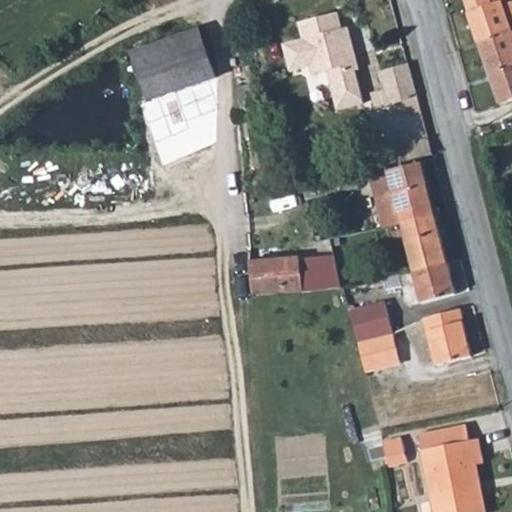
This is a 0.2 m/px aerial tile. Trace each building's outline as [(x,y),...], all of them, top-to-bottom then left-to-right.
[(511,0),(477,0),(488,34),(511,27),(511,0)] [(321,7),(283,19),(288,35),(268,41),(276,67),(296,62),(299,70),(313,66),(325,104),(351,96),(337,52),(341,51),(332,21),(326,23),(321,7)] [(511,27),(488,34),(507,97),(511,95),(511,27)] [(184,40),(135,56),(148,95),(213,73),(201,33),(184,40)] [(404,65),(373,74),(384,118),(416,109),(404,65)] [(422,131),(375,144),(379,162),(427,150),(422,131)] [(415,163),(368,175),(381,227),(429,215),(415,163)] [(348,168),(308,174),(308,177),(313,193),(349,185),(348,168)] [(308,177),(299,180),(302,196),(313,193),(308,177)] [(429,215),(381,227),(384,239),(395,236),(405,272),(441,263),(429,215)] [(295,262),(267,263),(269,290),(297,288),(295,262)] [(267,263),(248,264),(251,291),(269,290),(267,263)] [(441,263),(405,272),(413,302),(450,292),(441,263)] [(381,306),(358,311),(362,336),(387,331),(381,306)] [(453,307),(416,318),(429,360),(465,351),(453,307)] [(354,311),(343,313),(350,340),(362,336),(358,311),(354,311)] [(387,331),(362,336),(350,340),(358,371),(392,363),(387,331)] [(463,417),(417,428),(431,487),(435,486),(441,511),(448,511),(485,504),(475,463),(474,464),(473,456),(480,455),(476,429),(466,432),(463,417)] [(395,431),(375,436),(376,442),(396,438),(395,431)] [(396,438),(376,442),(380,460),(400,455),(396,438)] [(441,511),(435,486),(431,487),(436,511),(441,511)]
